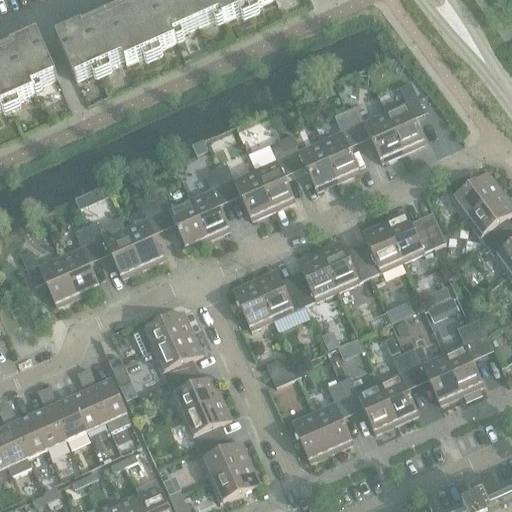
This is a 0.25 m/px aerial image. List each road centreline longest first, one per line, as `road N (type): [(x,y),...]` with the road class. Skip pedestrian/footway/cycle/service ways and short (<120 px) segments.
road 1 (residential): [(200,280),(502,146),(511,160)]
road 2 (residential): [(302,511),(200,280)]
road 3 (residential): [(0,393),(66,364),(85,329),(200,280)]
road 4 (residential): [(511,447),(367,511)]
road 5 (residential): [(420,0),(511,102)]
